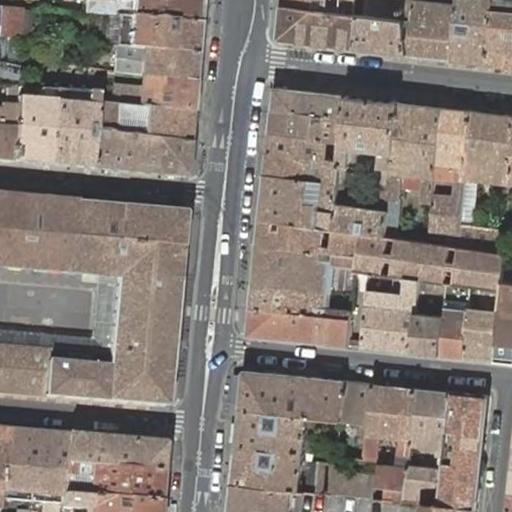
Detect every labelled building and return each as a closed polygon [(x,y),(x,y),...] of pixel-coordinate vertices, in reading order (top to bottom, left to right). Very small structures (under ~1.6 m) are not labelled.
[(200,23),(201,0),(85,0),(86,1),(93,1),(110,2),(108,15),(119,16),(200,23)] [(410,53),(417,53),(414,18),(417,0),(286,0),(286,4),(362,13),(409,19),(410,53)] [(417,53),(456,58),(461,3),(434,0),(417,0),(414,18),(417,53)] [(456,58),(492,62),(497,0),(461,0),(461,3),(456,58)] [(511,0),(497,0),(492,62),(511,64),(511,0)] [(110,2),(93,1),(92,14),(106,15),(108,15),(110,2)] [(282,37),(358,46),(362,13),(286,4),(282,37)] [(19,38),(20,9),(0,7),(0,36),(5,37),(19,38)] [(358,46),(410,53),(409,19),(362,13),(358,46)] [(106,15),(104,44),(117,45),(119,16),(108,15),(106,15)] [(197,55),(200,23),(119,16),(117,45),(197,55)] [(195,81),(197,55),(117,45),(114,72),(140,76),(195,81)] [(192,112),(195,81),(140,76),(139,90),(97,86),(96,92),(95,104),(119,106),(144,107),(192,112)] [(0,160),(12,162),(16,107),(17,97),(18,87),(8,86),(7,106),(0,105),(0,160)] [(276,87),(274,109),(346,116),(348,95),(276,87)] [(12,162),(49,165),(54,90),(38,89),(37,99),(17,97),(16,107),(12,162)] [(89,169),(93,130),(95,104),(96,92),(86,92),(85,105),(63,104),(64,90),(54,90),(49,165),(89,169)] [(343,147),(342,160),(342,165),(352,166),(353,148),(364,150),(370,150),(369,156),(377,157),(378,151),(384,152),(383,164),(394,165),(395,153),(400,101),(348,95),(346,116),(344,140),(343,147)] [(445,107),(400,101),(395,153),(394,165),(392,186),(390,199),(403,200),(404,188),(425,190),(424,202),(435,204),(436,193),(436,190),(437,176),(445,107)] [(95,104),(93,130),(108,132),(113,134),(116,134),(119,106),(95,104)] [(144,107),(119,106),(116,134),(141,137),(144,107)] [(189,142),(192,112),(144,107),(141,137),(189,142)] [(473,109),(445,107),(437,176),(456,178),(455,195),(436,193),(435,204),(431,242),(460,246),(462,225),(466,178),(473,109)] [(274,109),(272,132),(311,138),(330,139),(344,140),(346,116),(274,109)] [(511,170),(511,114),(473,109),(466,178),(471,177),(502,180),(502,183),(511,184),(511,183),(511,170)] [(108,132),(93,130),(89,169),(139,173),(185,177),(187,175),(189,142),(141,137),(116,134),(113,134),(108,132)] [(272,132),(270,151),(329,158),(330,139),(311,138),(272,132)] [(353,148),(352,166),(362,167),(364,150),(353,148)] [(270,151),(267,173),(340,183),(342,170),(342,165),(342,160),(329,158),(270,151)] [(384,179),(381,211),(389,212),(390,199),(392,186),(394,165),(383,164),(381,178),(384,179)] [(267,173),(263,218),(336,228),(338,205),(340,183),(267,173)] [(181,212),(0,196),(0,266),(96,275),(115,276),(108,355),(0,345),(0,392),(163,407),(165,406),(166,404),(183,215),(182,213),(181,212)] [(389,212),(387,236),(400,237),(403,200),(390,199),(389,212)] [(338,205),(336,228),(387,236),(389,212),(381,211),(338,205)] [(372,272),(363,346),(415,351),(419,310),(422,278),(441,281),(448,282),(472,285),(503,289),(504,280),(506,253),(504,252),(460,246),(431,242),(400,237),(387,236),(336,228),(263,218),(260,243),(339,251),(359,254),(357,264),(357,271),(372,272)] [(462,225),(460,246),(504,252),(506,229),(462,225)] [(260,243),(255,281),(329,290),(335,291),(337,262),(339,251),(260,243)] [(339,251),(337,262),(357,264),(359,254),(339,251)] [(0,330),(0,345),(108,355),(115,276),(96,275),(91,338),(0,330)] [(511,280),(504,280),(503,289),(501,307),(496,360),(511,361),(511,280)] [(255,281),(253,307),(327,314),(328,307),(329,290),(255,281)] [(442,354),(466,357),(472,285),(448,282),(447,288),(446,304),(445,313),(442,354)] [(466,357),(496,360),(501,307),(503,289),(472,285),(466,357)] [(415,351),(442,354),(445,313),(446,304),(438,304),(438,312),(419,310),(415,351)] [(327,314),(253,307),(250,331),(253,334),(351,344),(353,310),(328,307),(327,314)] [(246,372),(243,408),(310,415),(320,416),(343,418),(347,380),(249,370),(246,372)] [(375,383),(347,380),(343,418),(371,421),(375,383)] [(369,437),(366,459),(379,460),(382,434),(401,437),(400,452),(410,454),(411,445),(420,388),(375,383),(371,421),(369,437)] [(410,457),(408,467),(404,499),(425,502),(441,504),(447,448),(454,392),(420,388),(411,445),(438,448),(436,461),(438,461),(437,468),(413,466),(414,458),(410,457)] [(488,395),(454,392),(447,448),(441,504),(478,507),(490,397),(488,395)] [(243,408),(239,445),(307,452),(307,446),(310,415),(243,408)] [(37,431),(5,428),(0,480),(0,497),(30,500),(37,431)] [(66,434),(37,431),(29,511),(58,511),(59,507),(60,493),(63,462),(66,434)] [(122,438),(66,434),(63,462),(120,467),(161,471),(163,445),(163,444),(163,443),(162,443),(162,442),(161,442),(122,438)] [(349,435),(347,457),(366,459),(369,437),(349,435)] [(239,445),(234,482),(295,489),(296,489),(303,490),(326,493),(336,494),(343,494),(359,496),(377,497),(380,474),(345,471),(346,464),(306,459),(307,452),(239,445)] [(120,467),(63,462),(60,493),(158,501),(161,471),(120,467)] [(382,464),(380,474),(377,497),(404,499),(408,467),(382,464)] [(234,482),(231,511),(293,511),(295,489),(234,482)] [(156,511),(158,501),(60,493),(59,507),(84,509),(83,511),(156,511)] [(441,504),(425,502),(424,511),(477,511),(478,507),(441,504)]
